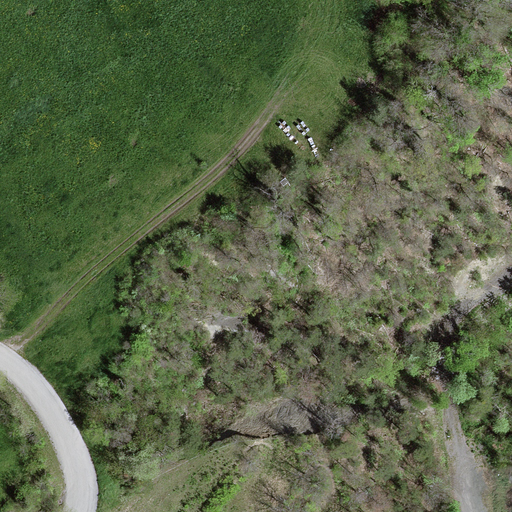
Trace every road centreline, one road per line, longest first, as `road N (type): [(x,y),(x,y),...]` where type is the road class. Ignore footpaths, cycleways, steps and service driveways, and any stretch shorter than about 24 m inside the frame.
road 1 (track): [(476,511),(452,454),(438,375),(444,328),(511,274)]
road 2 (unclassified): [(0,358),(33,387),(64,437),(75,511)]
